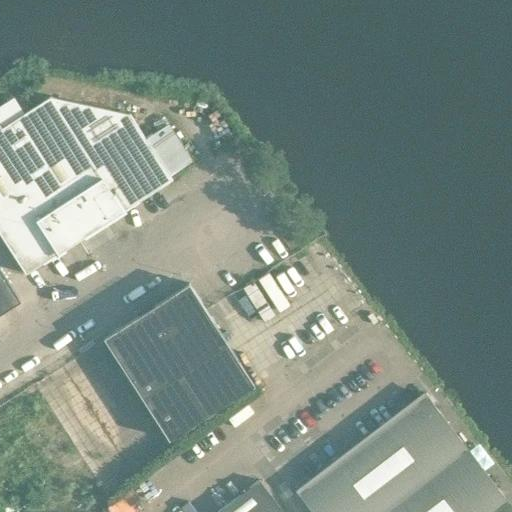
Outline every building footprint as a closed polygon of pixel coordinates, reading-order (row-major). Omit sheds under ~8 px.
[(106,222),(172,179),(169,175),(191,160),(168,124),(145,138),(129,114),(50,96),(1,128),(0,125),(0,233),(25,273),(75,241),(106,222)] [(0,268),(0,313),(20,300),(0,268)] [(138,314),(104,337),(169,439),(254,384),(188,282),(154,304),(157,309),(141,320),(138,314)] [(511,511),(511,507),(425,394),(298,491),(313,511),(511,511)] [(283,511),(258,479),(216,511),(283,511)]
